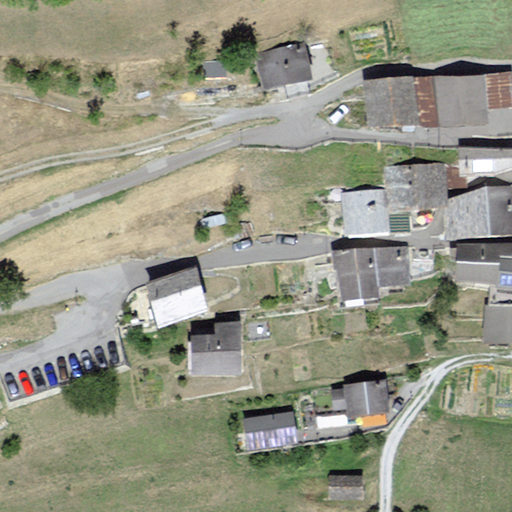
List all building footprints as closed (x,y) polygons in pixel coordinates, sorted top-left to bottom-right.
[(266,91),(308,85),(302,46),(260,53),(266,91)] [(223,63),(206,65),(207,77),(225,75),(223,63)] [(511,113),(511,104),(510,77),(485,78),(487,115),(511,113)] [(488,131),(487,115),(485,78),(437,81),(440,130),(440,133),(488,131)] [(419,131),(440,130),(437,81),(416,82),(419,131)] [(370,134),(419,131),(416,82),(367,84),(370,134)] [(511,155),(461,151),(462,183),(497,181),(511,174),(511,155)] [(443,167),(388,170),(391,217),(445,214),(443,167)] [(511,240),(511,189),(488,190),(490,241),(511,240)] [(449,203),(451,243),(490,241),(488,190),(449,203)] [(348,241),(385,238),(384,222),(382,193),(345,195),(348,241)] [(408,237),(407,220),(384,222),(385,238),(408,237)] [(499,263),(511,263),(511,248),(460,247),(458,290),(495,292),(498,292),(499,263)] [(409,289),(405,249),(373,252),(377,293),(409,289)] [(378,303),(377,293),(373,252),(336,256),(341,307),(378,303)] [(511,263),(499,263),(498,292),(511,292),(511,263)] [(147,289),(161,331),(204,317),(190,275),(147,289)] [(511,292),(498,292),(495,292),(495,308),(511,308),(511,292)] [(511,308),(495,308),(487,308),(486,345),(511,346),(511,308)] [(192,379),(239,380),(240,328),(216,327),(216,342),(193,342),(192,379)] [(387,415),(384,385),(344,389),(345,392),(333,393),(335,410),(350,409),(351,419),(387,415)] [(292,417),(246,422),(249,453),(295,447),(292,417)] [(331,481),(331,502),(361,502),(361,480),(331,481)]
